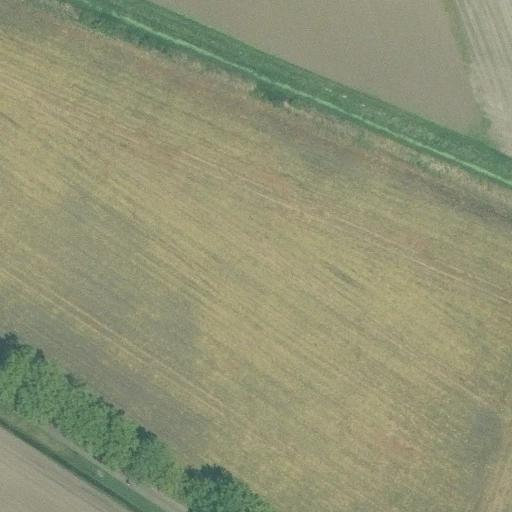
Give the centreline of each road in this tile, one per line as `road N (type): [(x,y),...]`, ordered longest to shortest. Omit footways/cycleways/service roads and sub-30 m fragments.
road 1 (track): [(106,0),(511,174)]
road 2 (unclassified): [(176,511),(0,395)]
